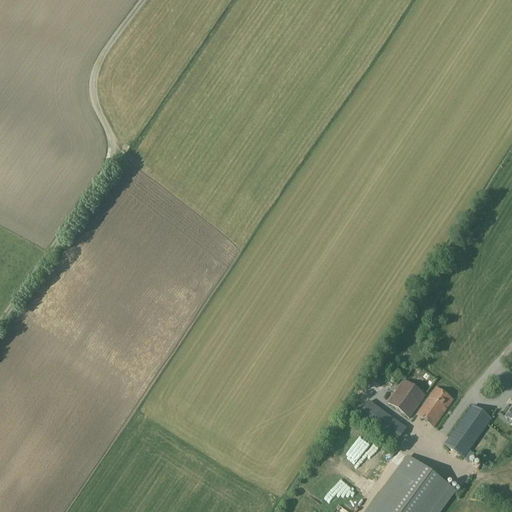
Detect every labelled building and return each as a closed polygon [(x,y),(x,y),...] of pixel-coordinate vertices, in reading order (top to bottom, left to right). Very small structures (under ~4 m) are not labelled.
[(409,419),(425,397),(404,382),(388,404),(409,419)] [(434,428),(453,401),(435,389),(417,416),(434,428)] [(368,403),(356,421),(394,448),(406,430),(368,403)] [(469,462),(473,456),(467,451),(481,432),(464,420),(445,445),(469,462)] [(407,458),(367,511),(442,511),(456,494),(407,458)] [(511,477),(502,496),(511,501),(511,477)]
